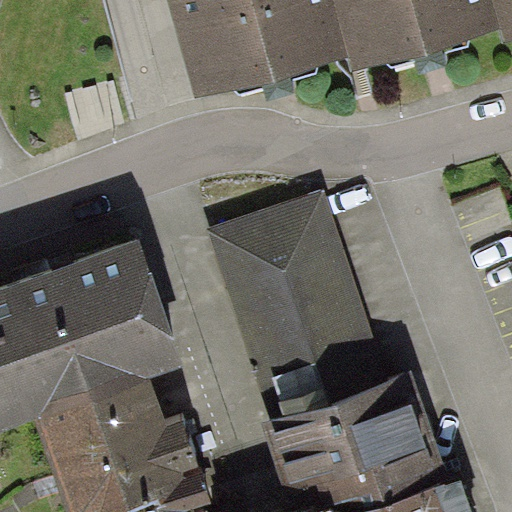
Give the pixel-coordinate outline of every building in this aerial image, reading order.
[(179,0),(203,86),(238,76),(239,63),(261,56),(270,86),(299,79),(293,49),(311,41),(317,51),(349,41),(338,0),(179,0)] [(338,0),(349,41),(353,58),(392,48),(389,37),(412,31),(419,59),(449,52),(443,26),(463,21),(471,19),(501,11),(498,0),(338,0)] [(511,0),(498,0),(501,11),(506,31),(511,29),(511,0)] [(320,193),(211,228),(272,415),(385,377),(320,193)] [(137,234),(0,286),(0,411),(43,396),(146,360),(176,350),(137,234)] [(146,360),(43,396),(78,508),(182,469),(179,461),(199,451),(185,410),(164,417),(146,360)] [(332,502),(440,468),(407,370),(385,377),(272,415),(294,478),(320,471),(332,502)] [(182,469),(78,508),(79,511),(199,511),(194,497),(212,491),(202,465),(182,469)] [(455,511),(440,468),(332,502),(335,511),(338,511),(362,501),(366,511),(455,511)] [(297,511),(366,511),(362,501),(338,511),(335,511),(332,502),(297,511)]
